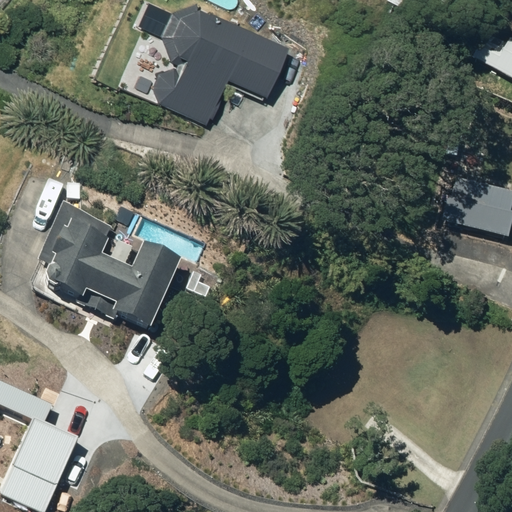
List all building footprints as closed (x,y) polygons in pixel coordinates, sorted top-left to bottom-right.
[(386,0),(384,4),(427,27),(442,0),(386,0)] [(167,15),(157,38),(166,61),(174,65),(173,69),(155,75),(148,90),(154,104),(202,126),(204,120),(208,121),(219,98),(215,96),(221,82),(260,99),(281,51),(201,15),(198,7),(194,5),(167,15)] [(511,42),(508,41),(491,72),(511,82),(511,42)] [(442,220),(509,237),(511,223),(511,210),(511,206),(511,190),(457,177),(452,197),(448,196),(442,220)] [(183,255),(144,237),(132,263),(106,251),(112,237),(109,236),(114,225),(64,202),(37,259),(49,264),(46,271),(48,280),(60,290),(77,298),(76,301),(113,318),(115,314),(149,329),(183,255)]
